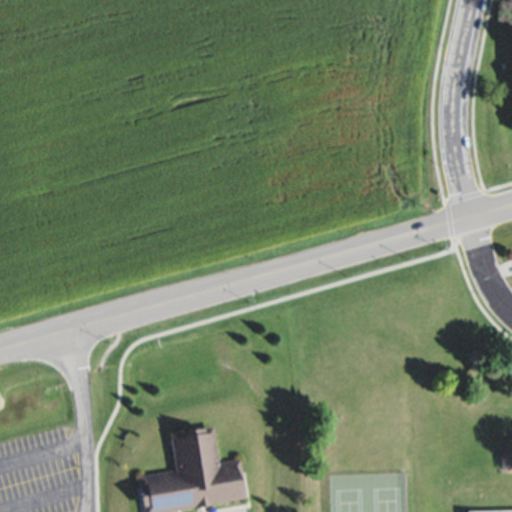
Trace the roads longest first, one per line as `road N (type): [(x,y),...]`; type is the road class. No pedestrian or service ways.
road 1 (secondary): [(0,350),(511,207)]
road 2 (residential): [(511,309),(494,285),(457,154),(473,0)]
road 3 (residential): [(69,331),(81,379),(91,511)]
